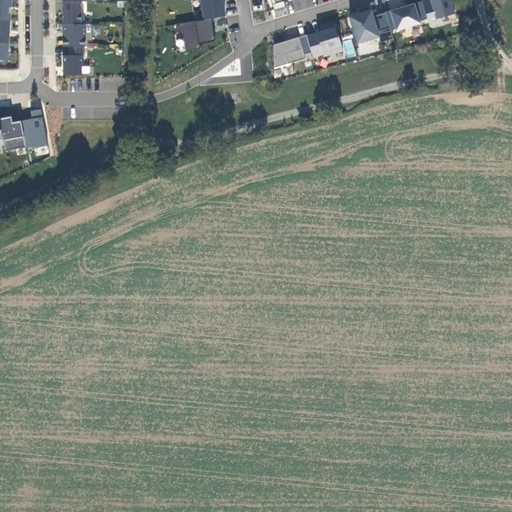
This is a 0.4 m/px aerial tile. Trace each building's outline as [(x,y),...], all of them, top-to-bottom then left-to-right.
[(11,0),(0,0),(0,20),(11,21),(11,0)] [(222,0),(200,0),(203,19),(211,18),(226,16),(222,0)] [(451,0),(427,0),(422,2),(426,14),(435,11),(437,19),(455,14),(451,0)] [(284,1),(273,4),(274,10),(285,6),(284,1)] [(63,2),(63,24),(84,24),(83,13),(82,13),(82,2),(63,2)] [(426,14),(422,2),(386,13),(391,30),(398,28),(399,30),(421,24),(420,21),(428,18),(426,14)] [(372,9),(349,16),(356,45),(380,38),(372,9)] [(215,42),(211,18),(203,19),(175,24),(176,32),(182,32),(185,52),(200,49),(199,44),(215,42)] [(0,43),(9,44),(11,21),(0,20),(0,43)] [(334,22),(320,26),(322,32),(307,36),(312,51),(314,57),(324,54),(325,56),(343,51),(334,22)] [(63,47),(68,47),(84,47),(88,47),(88,42),(92,41),(92,24),(84,24),(63,24),(63,47)] [(307,36),(274,45),(275,70),(305,59),(304,54),(312,51),(307,36)] [(0,61),(8,62),(9,44),(0,43),(0,61)] [(84,47),(68,47),(68,56),(63,56),(63,76),(82,76),(82,64),(84,64),(84,47)] [(82,74),(90,74),(90,66),(82,66),(82,74)] [(32,119),(21,121),(27,148),(34,147),(34,149),(48,146),(41,109),(31,111),(32,119)] [(10,118),(0,119),(0,122),(4,145),(6,153),(27,148),(21,121),(12,123),(10,118)]
